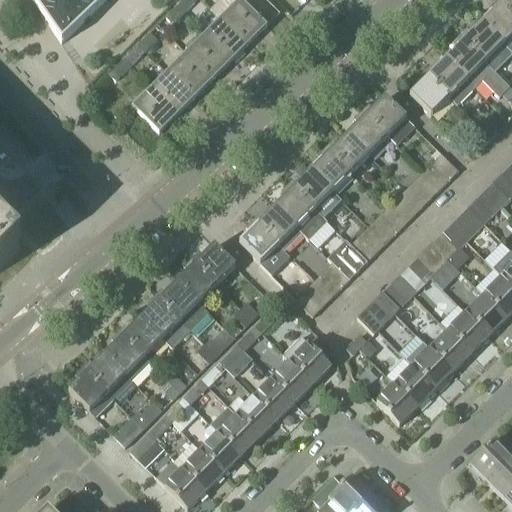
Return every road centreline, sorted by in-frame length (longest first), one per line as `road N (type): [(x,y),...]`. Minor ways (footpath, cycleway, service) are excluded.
road 1 (residential): [(397,0),(127,233)]
road 2 (residential): [(313,329),(511,138)]
road 3 (residential): [(415,492),(344,427),(334,427),(249,511)]
road 4 (residential): [(127,233),(0,346)]
road 5 (residential): [(415,492),(511,397)]
